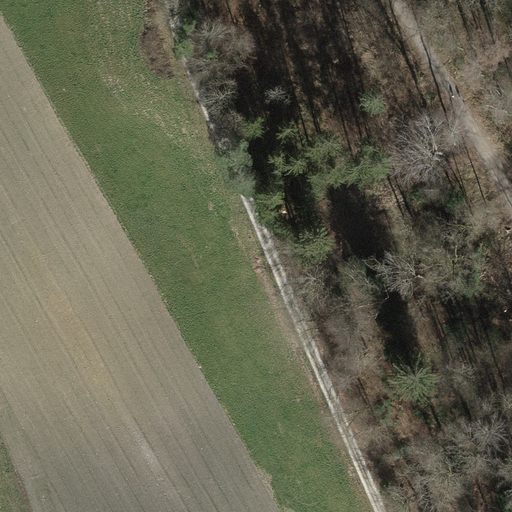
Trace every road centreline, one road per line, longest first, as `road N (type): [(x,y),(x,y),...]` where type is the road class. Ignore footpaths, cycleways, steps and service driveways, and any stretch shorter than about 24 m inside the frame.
road 1 (track): [(179,0),(395,511)]
road 2 (track): [(511,191),(479,105),(418,0)]
